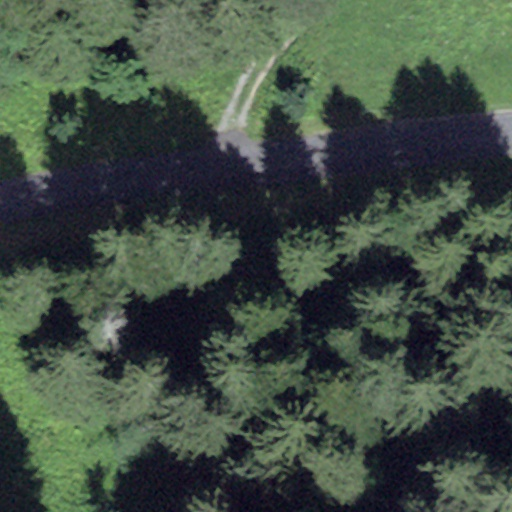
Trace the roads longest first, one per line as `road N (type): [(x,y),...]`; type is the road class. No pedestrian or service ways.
road 1 (unclassified): [(0,207),(235,162),(511,132)]
road 2 (track): [(235,162),(235,111),(318,0)]
